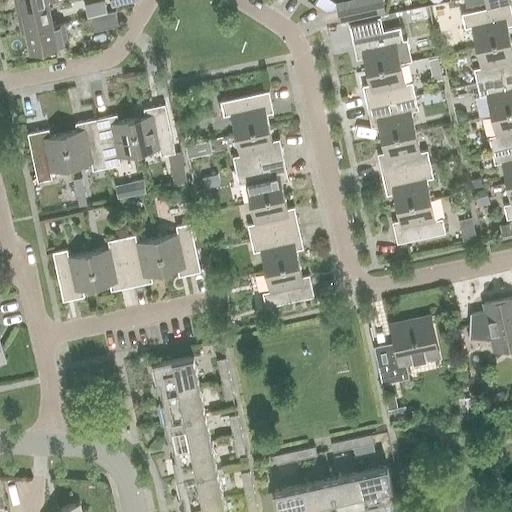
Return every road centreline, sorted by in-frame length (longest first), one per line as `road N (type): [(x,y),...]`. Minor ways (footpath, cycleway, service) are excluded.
road 1 (residential): [(241,0),(283,28),(302,55),(358,280),(384,286),(511,260)]
road 2 (residential): [(48,442),(51,399),(27,276),(0,219)]
road 3 (residential): [(0,84),(114,52),(149,0)]
road 4 (residential): [(135,511),(123,474),(103,454),(48,442)]
